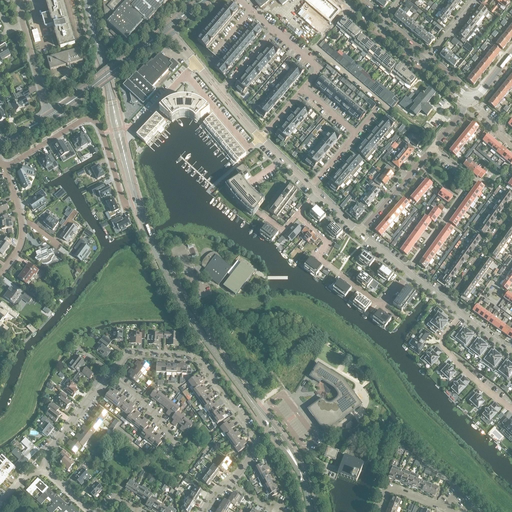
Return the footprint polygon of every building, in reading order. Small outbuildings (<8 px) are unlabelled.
[(46,0),(51,14),(44,16),(47,28),(54,26),(61,48),(75,44),(62,0),(46,0)] [(118,40),(122,36),(126,40),(144,20),(147,23),(168,0),(171,3),(174,0),(115,0),(111,4),(110,3),(110,2),(103,3),(105,19),(113,27),(109,32),(118,40)] [(267,6),(265,4),(269,0),(278,0),(282,5),(288,0),(254,0),(260,8),(261,7),(262,9),(267,6)] [(316,9),(323,0),(315,0),(312,5),(316,9)] [(321,13),(329,3),(326,0),(323,0),(316,9),(321,13)] [(380,0),(378,3),(384,8),(390,1),(387,0),(380,0)] [(459,4),(453,0),(452,0),(449,4),(455,9),(459,4)] [(507,0),(501,0),(499,3),(498,5),(501,7),(502,5),(507,9),(509,6),(507,5),(510,2),(507,0)] [(405,16),(414,6),(408,1),(404,6),(406,7),(403,13),(400,10),(394,17),(400,22),(405,16)] [(227,7),(235,15),(236,13),(238,11),(234,7),(235,5),(232,3),(231,4),(230,4),(227,7)] [(325,16),(334,6),(329,3),(321,13),(325,16)] [(455,9),(449,4),(445,9),(451,14),(455,9)] [(330,20),(338,10),(334,6),(325,16),(330,20)] [(477,11),(483,16),(485,17),(489,13),(487,11),(481,6),(477,11)] [(235,15),(227,7),(223,11),(232,18),(233,16),(234,17),(235,15)] [(451,14),(445,9),(441,14),(447,19),(451,14)] [(232,18),(223,11),(220,15),(229,22),(230,21),(230,20),(232,18)] [(485,17),(483,16),(477,11),(473,16),(479,21),(481,22),(485,17)] [(447,19),(441,14),(438,18),(437,18),(434,21),(439,25),(442,22),(444,24),(447,19)] [(229,22),(220,15),(217,18),(225,26),(227,23),(228,24),(229,22)] [(405,26),(410,20),(405,16),(400,22),(405,26)] [(479,21),(473,16),(470,21),(476,25),(479,21)] [(225,26),(217,18),(214,22),(223,30),(224,28),(223,28),(225,26)] [(341,30),(348,22),(343,18),(336,26),(341,30)] [(409,29),(414,23),(410,20),(405,26),(409,29)] [(476,25),(470,21),(466,25),(472,30),(476,25)] [(223,30),(214,22),(211,26),(219,33),(221,31),(223,30)] [(348,22),(341,30),(340,31),(345,35),(345,34),(353,26),(348,22)] [(414,33),(419,27),(414,23),(409,29),(414,33)] [(250,27),(258,35),(262,31),(261,30),(262,29),(259,26),(258,27),(254,24),(253,26),(252,25),(250,27)] [(442,29),(437,24),(435,27),(433,29),(438,33),(442,29)] [(473,31),(472,30),(466,25),(462,30),(470,37),(472,34),(473,31)] [(219,33),(211,26),(207,30),(216,37),(218,35),(217,35),(219,33)] [(345,34),(350,38),(357,29),(353,26),(345,34)] [(258,35),(250,27),(248,30),(248,31),(248,32),(255,38),(258,35)] [(418,37),(423,31),(419,27),(414,33),(418,37)] [(362,33),(357,29),(350,38),(349,39),(352,41),(350,42),(352,44),(355,41),(360,35),(361,35),(362,33)] [(216,37),(207,30),(204,33),(213,40),(215,38),(216,37)] [(466,41),(470,37),(462,30),(458,35),(460,37),(458,39),(463,43),(465,41),(466,41)] [(423,41),(428,35),(423,31),(418,37),(423,41)] [(255,38),(248,32),(246,33),(246,32),(244,35),(252,42),(255,38)] [(428,35),(423,41),(429,46),(435,39),(431,36),(433,34),(431,32),(428,35)] [(213,40),(204,33),(201,37),(210,44),(211,43),(211,42),(213,40)] [(496,45),(502,50),(511,39),(505,34),(496,45)] [(252,42),(244,35),(241,37),(242,38),(241,39),(249,46),(252,42)] [(360,35),(355,41),(352,44),(357,48),(365,39),(361,35),(360,35)] [(210,44),(201,37),(198,41),(206,48),(208,45),(209,46),(210,44)] [(249,46),(241,39),(240,40),(239,40),(237,42),(246,49),(249,46)] [(370,42),(365,39),(357,48),(362,52),(370,42)] [(246,49),(237,42),(235,45),(236,45),(235,46),(243,53),(246,49)] [(362,52),(366,56),(374,46),(370,42),(362,52)] [(464,45),(464,46),(462,47),(463,47),(470,54),(474,49),(466,42),(464,44),(464,45)] [(6,48),(7,46),(6,46),(5,44),(0,46),(0,57),(2,61),(10,55),(6,48)] [(272,44),(269,48),(277,54),(280,50),(279,49),(280,49),(275,45),(275,46),(272,44)] [(233,47),(231,49),(240,57),(243,53),(235,46),(234,48),(233,47)] [(371,60),(379,50),(374,46),(366,56),(371,60)] [(440,55),(445,59),(450,53),(451,51),(447,47),(440,55)] [(485,58),(492,63),(501,52),(494,47),(485,58)] [(275,60),(278,56),(276,55),(277,54),(269,48),(265,52),(275,60)] [(51,70),(83,61),(80,49),(47,59),(51,70)] [(240,57),(231,49),(229,52),(230,53),(229,54),(236,60),(240,57)] [(371,60),(375,64),(383,54),(379,50),(371,60)] [(275,60),(265,52),(261,57),(271,65),(275,60)] [(179,66),(173,60),(172,60),(170,62),(160,53),(153,60),(152,59),(145,67),(144,66),(137,73),(136,72),(135,73),(131,76),(132,77),(124,86),(131,93),(130,94),(131,102),(133,102),(135,101),(136,100),(137,99),(140,101),(144,97),(147,100),(156,91),(152,87),(169,69),(173,73),(179,66)] [(449,63),(454,57),(450,53),(445,59),(449,63)] [(227,54),(225,57),(233,64),(236,60),(229,54),(228,55),(227,54)] [(375,64),(376,64),(380,67),(381,67),(380,67),(388,58),(383,54),(375,64)] [(257,61),(265,68),(269,64),(270,65),(271,65),(261,57),(261,56),(257,61)] [(233,64),(225,57),(223,59),(223,60),(223,61),(230,68),(233,64)] [(454,57),(449,63),(454,67),(456,65),(459,67),(464,61),(461,59),(459,61),(454,57)] [(380,67),(381,67),(385,71),(392,62),(388,58),(380,67)] [(476,69),(483,74),(492,63),(485,58),(476,69)] [(221,62),(219,64),(227,71),(230,68),(223,61),(221,62)] [(254,65),(261,72),(265,68),(257,61),(254,65)] [(346,70),(351,65),(346,61),(342,66),(346,70)] [(385,71),(384,71),(389,75),(390,74),(397,66),(392,62),(385,71)] [(295,63),(291,67),(301,75),(304,71),(302,69),(302,68),(298,65),(295,63)] [(227,71),(219,64),(216,67),(217,67),(216,69),(224,75),(227,71)] [(397,66),(390,74),(395,78),(403,68),(398,64),(397,66)] [(250,69),(250,70),(259,78),(260,77),(258,76),(261,72),(254,65),(251,69),(250,69)] [(351,73),(355,68),(351,65),(346,70),(351,73)] [(288,71),(297,79),(301,75),(291,67),(288,71)] [(356,77),(360,72),(355,68),(351,73),(356,77)] [(399,81),(407,72),(403,68),(395,78),(399,81)] [(483,74),(476,69),(467,80),(474,85),(483,74)] [(256,82),(259,78),(250,70),(246,74),(256,82)] [(297,79),(288,71),(287,72),(289,74),(286,77),(293,84),(297,79)] [(364,76),(362,74),(360,72),(356,77),(360,81),(364,76)] [(404,85),(406,83),(412,76),(407,72),(399,81),(404,85)] [(252,87),(256,82),(246,74),(242,79),(250,85),(252,87)] [(328,79),(324,75),(315,85),(320,89),(328,79)] [(294,84),(293,84),(286,77),(285,78),(283,76),(280,80),(290,88),(294,84)] [(369,80),(364,76),(360,81),(365,85),(369,80)] [(417,80),(412,76),(406,83),(404,85),(405,86),(408,89),(409,89),(409,88),(410,87),(417,80)] [(242,79),(238,83),(248,91),(249,90),(247,89),(250,85),(242,79)] [(324,93),(332,83),(328,79),(320,89),(324,93)] [(289,89),(290,88),(280,80),(276,84),(286,93),(289,89)] [(365,85),(367,87),(369,89),(374,84),(369,80),(365,85)] [(497,93),(503,98),(511,87),(511,86),(506,81),(497,93)] [(245,95),(248,91),(238,83),(235,87),(238,89),(237,90),(241,94),(242,93),(245,95)] [(328,96),(337,87),(332,83),(324,93),(325,93),(328,96)] [(282,97),(286,93),(276,84),(272,89),(282,97)] [(333,100),(341,90),(337,87),(328,96),(333,100)] [(279,101),(282,97),(272,89),(269,93),(271,95),(279,101)] [(407,111),(408,110),(416,116),(421,111),(427,116),(432,110),(426,105),(435,95),(429,89),(424,95),(423,94),(422,95),(421,94),(417,99),(416,98),(417,97),(414,94),(411,94),(408,99),(406,97),(400,103),(401,106),(407,111)] [(19,102),(22,108),(26,106),(26,107),(29,105),(26,99),(29,98),(28,95),(30,94),(28,90),(20,95),(22,100),(19,102)] [(337,103),(345,94),(341,90),(333,100),(337,103)] [(383,101),(387,96),(383,92),(378,97),(383,101)] [(488,104),(489,105),(494,109),(503,98),(497,93),(488,104)] [(341,107),(350,98),(345,94),(337,103),(341,107)] [(275,106),(279,101),(271,95),(267,99),(265,97),(265,98),(274,106),(275,106)] [(383,101),(388,104),(392,99),(387,96),(383,101)] [(160,109),(159,110),(172,122),(173,121),(174,120),(175,120),(175,119),(177,119),(177,118),(178,118),(179,118),(179,117),(180,117),(181,117),(182,117),(183,117),(184,117),(185,117),(186,117),(188,117),(189,118),(190,118),(191,118),(192,119),(193,119),(193,120),(194,120),(195,121),(196,121),(196,122),(197,123),(210,111),(209,111),(209,110),(208,109),(207,108),(206,107),(205,106),(204,106),(203,105),(202,104),(201,104),(200,103),(199,103),(198,102),(197,102),(196,102),(195,101),(194,101),(194,100),(194,101),(192,100),(193,98),(187,97),(187,100),(185,99),(184,99),(183,99),(182,99),(181,99),(180,100),(179,100),(178,100),(177,100),(176,100),(175,101),(174,101),(173,101),(172,102),(170,102),(170,103),(168,103),(167,104),(166,104),(165,105),(165,106),(164,106),(163,107),(162,108),(161,108),(160,109)] [(271,110),(274,106),(265,98),(261,102),(271,110)] [(341,107),(346,111),(354,101),(350,98),(341,107)] [(369,99),(368,100),(366,102),(370,106),(368,108),(371,110),(376,105),(369,99)] [(397,103),(392,99),(388,104),(392,108),(397,103)] [(10,110),(13,108),(14,108),(16,111),(22,108),(19,102),(18,101),(17,102),(16,100),(17,100),(15,100),(14,101),(12,101),(10,101),(9,102),(8,102),(7,102),(8,102),(10,111),(10,110)] [(349,114),(350,115),(358,105),(354,101),(346,111),(349,114)] [(267,115),(271,110),(261,102),(257,107),(267,115)] [(299,108),(307,116),(309,117),(314,112),(311,110),(311,109),(307,105),(307,106),(303,103),(303,104),(301,106),(299,108)] [(354,118),(362,109),(358,105),(350,115),(353,118),(353,117),(354,118)] [(263,119),(267,115),(257,107),(254,110),(257,113),(256,114),(260,117),(261,116),(263,119)] [(304,120),(307,116),(299,108),(298,110),(297,110),(296,112),(295,113),(304,120)] [(364,114),(366,112),(362,109),(354,118),(358,121),(360,119),(361,120),(365,115),(364,114)] [(300,124),(304,120),(295,113),(293,115),(292,117),(300,124)] [(156,114),(152,119),(162,127),(166,123),(156,114)] [(213,116),(203,124),(207,128),(217,120),(213,116)] [(302,126),(300,124),(292,117),(291,117),(287,122),(296,129),(298,131),(302,126)] [(384,121),(391,128),(395,123),(392,120),(389,118),(388,117),(384,121)] [(152,119),(148,123),(158,131),(162,127),(152,119)] [(217,120),(207,128),(211,133),(220,124),(217,120)] [(384,121),(380,125),(388,132),(391,128),(384,121)] [(284,126),(292,134),(296,129),(287,122),(286,124),(284,126)] [(148,123),(144,127),(154,136),(158,131),(148,123)] [(475,133),(479,128),(472,123),(469,128),(475,133)] [(220,124),(211,133),(214,137),(224,129),(220,124)] [(390,133),(388,132),(380,125),(377,130),(376,129),(376,130),(384,136),(386,138),(390,133)] [(282,129),(280,131),(288,138),(292,134),(284,126),(283,127),(281,129),(282,129)] [(144,127),(141,131),(150,140),(154,136),(144,127)] [(327,132),(329,134),(337,141),(339,139),(341,137),(341,136),(338,133),(339,132),(335,129),(334,130),(331,127),(327,132)] [(471,137),(475,133),(469,128),(465,132),(471,137)] [(224,129),(214,137),(218,141),(228,133),(226,131),(224,129)] [(380,140),(384,136),(376,130),(372,134),(382,143),(382,142),(380,140)] [(141,131),(137,135),(146,144),(150,140),(141,131)] [(290,139),(288,138),(280,131),(278,133),(276,135),(276,136),(279,138),(278,139),(282,143),(283,142),(286,145),(290,139)] [(465,132),(461,137),(467,142),(471,137),(465,132)] [(228,133),(218,141),(222,146),(231,137),(228,133)] [(91,143),(85,134),(82,136),(81,134),(80,135),(81,135),(79,136),(78,136),(78,137),(75,139),(76,140),(73,141),(76,145),(77,144),(78,144),(81,148),(87,144),(88,145),(91,143)] [(336,143),(337,141),(329,134),(325,138),(333,145),(334,145),(336,143)] [(378,147),(382,143),(372,134),(369,139),(376,145),(378,147)] [(409,144),(410,142),(417,147),(421,142),(414,136),(412,135),(408,140),(406,138),(404,140),(409,144)] [(488,135),(483,141),(487,145),(492,139),(488,135)] [(231,137),(222,146),(225,150),(235,142),(233,139),(231,137)] [(461,137),(457,142),(463,147),(467,142),(461,137)] [(333,146),(333,145),(325,138),(321,142),(330,150),(331,148),(332,148),(333,146)] [(376,145),(369,139),(366,142),(365,142),(365,143),(374,151),(375,150),(373,149),(376,145)] [(487,145),(492,149),(497,143),(492,139),(487,145)] [(315,146),(325,155),(326,155),(330,150),(321,142),(319,141),(315,146)] [(54,146),(56,150),(57,151),(57,150),(58,152),(57,152),(58,152),(59,154),(61,158),(69,153),(71,157),(62,142),(60,143),(59,143),(56,144),(57,145),(54,146)] [(235,142),(225,150),(229,154),(239,146),(235,142)] [(457,142),(453,147),(459,151),(463,147),(457,142)] [(361,147),(371,155),(374,151),(365,143),(361,147)] [(497,153),(502,147),(497,143),(492,149),(497,153)] [(404,150),(410,155),(414,151),(407,145),(404,150)] [(99,152),(97,147),(94,149),(93,146),(89,147),(92,154),(99,152)] [(239,146),(229,154),(233,159),(242,150),(239,146)] [(324,157),(325,155),(315,146),(311,150),(313,152),(321,159),(322,158),(322,159),(324,157)] [(367,160),(371,155),(361,147),(357,152),(367,160)] [(456,156),(459,151),(453,147),(449,151),(456,156)] [(501,157),(506,151),(502,147),(497,153),(501,157)] [(242,150),(233,159),(237,163),(246,155),(242,150)] [(400,154),(406,160),(410,155),(404,150),(400,154)] [(506,161),(511,155),(506,151),(501,157),(506,161)] [(307,155),(317,164),(320,161),(320,162),(322,160),(321,159),(313,152),(310,156),(308,154),(307,155)] [(396,159),(403,164),(406,160),(400,154),(399,156),(396,154),(394,157),(396,159)] [(39,161),(42,166),(44,165),(46,169),(51,165),(54,169),(58,166),(51,155),(48,157),(47,155),(43,157),(44,158),(39,161)] [(316,166),(317,164),(307,155),(303,159),(306,162),(306,163),(310,166),(311,166),(314,168),(315,168),(316,166)] [(355,155),(351,159),(359,166),(363,161),(355,155)] [(346,164),(347,164),(356,172),(361,167),(359,166),(351,159),(346,164)] [(403,164),(396,159),(394,161),(392,160),(388,164),(394,168),(395,166),(399,169),(403,164)] [(468,159),(463,166),(468,170),(473,163),(468,159)] [(478,167),(473,163),(468,170),(473,173),(478,167)] [(353,176),(356,172),(347,164),(343,168),(353,176)] [(103,172),(102,172),(101,170),(102,170),(101,170),(99,166),(93,169),(92,166),(86,169),(90,176),(94,174),(97,179),(97,180),(98,180),(104,176),(105,176),(104,176),(103,172)] [(233,182),(224,188),(229,195),(234,201),(239,207),(245,213),(252,218),(254,214),(265,201),(261,198),(260,198),(254,193),(250,188),(244,181),(250,177),(242,166),(236,170),(241,177),(233,182)] [(488,171),(485,169),(484,168),(482,171),(478,167),(473,173),(477,177),(478,176),(481,179),(488,171)] [(22,172),(18,174),(24,187),(26,187),(29,185),(25,177),(26,176),(32,179),(35,173),(25,168),(22,172)] [(349,181),(353,176),(343,168),(340,172),(339,172),(349,181)] [(393,176),(393,175),(387,170),(383,175),(389,180),(391,178),(392,178),(393,177),(393,176)] [(349,181),(339,172),(336,177),(343,184),(345,185),(349,181)] [(387,183),(389,180),(383,175),(379,180),(385,185),(386,185),(388,183),(387,183)] [(339,188),(343,184),(336,177),(332,182),(339,188)] [(427,180),(422,185),(428,190),(433,185),(427,180)] [(374,188),(374,187),(375,186),(372,184),(373,183),(370,181),(367,185),(370,187),(367,190),(370,192),(376,197),(380,193),(374,188)] [(98,192),(101,198),(111,192),(108,185),(104,187),(102,183),(101,184),(101,182),(96,185),(97,186),(94,188),(96,193),(98,192)] [(335,191),(336,192),(339,188),(332,182),(328,186),(331,188),(330,188),(334,192),(335,191)] [(372,202),(376,197),(370,192),(367,190),(359,183),(358,185),(365,191),(364,192),(365,193),(368,195),(366,197),(372,202)] [(478,183),(474,188),(481,192),(484,187),(478,183)] [(285,189),(295,197),(300,191),(296,186),(294,189),(288,185),(285,189)] [(422,185),(418,190),(424,195),(428,190),(422,185)] [(474,188),(471,193),(477,197),(481,192),(474,188)] [(290,200),(292,201),(295,197),(285,189),(282,194),(290,200)] [(42,205),(46,203),(43,198),(46,196),(42,190),(36,194),(38,197),(33,201),(34,202),(30,204),(32,206),(31,207),(33,210),(34,209),(34,210),(38,208),(38,209),(42,207),(42,205)] [(419,201),(424,195),(418,190),(413,195),(419,201)] [(443,190),(438,196),(443,200),(448,193),(443,190)] [(503,196),(509,201),(511,196),(511,194),(507,191),(503,196)] [(368,207),(372,202),(366,197),(360,192),(359,194),(364,199),(362,202),(361,202),(359,205),(363,208),(365,205),(368,207)] [(453,197),(448,193),(443,200),(448,203),(453,197)] [(474,202),(477,197),(471,193),(467,198),(474,202)] [(278,198),(287,204),(290,200),(282,194),(278,198)] [(414,206),(417,203),(419,201),(413,195),(411,198),(408,201),(410,203),(414,206)] [(499,201),(506,206),(509,201),(503,196),(499,201)] [(275,202),(284,209),(287,204),(278,198),(275,202)] [(470,207),(474,202),(467,198),(464,203),(470,207)] [(115,204),(115,203),(113,199),(107,203),(106,204),(108,208),(109,207),(111,211),(108,212),(111,217),(116,214),(114,212),(118,210),(116,206),(116,205),(116,206),(115,204)] [(403,199),(399,203),(405,209),(409,204),(407,202),(403,199)] [(506,206),(499,201),(497,200),(494,204),(496,206),(502,210),(506,206)] [(272,207),(280,213),(284,209),(275,202),(272,207)] [(0,203),(0,212),(8,209),(6,203),(2,204),(2,203),(0,203)] [(352,207),(352,208),(360,215),(364,211),(355,203),(354,205),(352,207)] [(399,203),(395,208),(401,213),(405,209),(399,203)] [(464,203),(460,208),(466,212),(470,207),(464,203)] [(502,210),(496,206),(493,211),(499,215),(502,210)] [(277,217),(280,213),(272,207),(268,211),(274,215),(272,218),(277,221),(279,218),(277,217)] [(310,213),(315,218),(321,212),(316,207),(310,213)] [(360,215),(352,208),(350,211),(349,210),(348,211),(347,210),(345,213),(348,216),(351,218),(352,216),(356,220),(360,215)] [(395,208),(391,213),(397,218),(401,213),(395,208)] [(435,208),(431,213),(438,218),(441,213),(435,208)] [(460,208),(456,212),(463,217),(466,212),(460,208)] [(59,223),(54,219),(49,216),(52,213),(47,210),(39,217),(40,218),(41,219),(43,220),(42,220),(45,222),(44,223),(47,225),(46,226),(53,231),(59,223)] [(499,215),(493,211),(489,216),(495,220),(499,215)] [(326,216),(321,212),(315,218),(320,223),(326,216)] [(456,212),(453,217),(459,222),(463,217),(456,212)] [(391,213),(387,217),(393,222),(397,218),(391,213)] [(434,223),(438,218),(431,213),(428,218),(432,221),(434,223)] [(2,229),(13,228),(12,220),(11,220),(11,218),(8,218),(7,215),(0,218),(0,220),(1,222),(2,229)] [(121,216),(111,222),(114,228),(117,226),(119,231),(122,230),(122,231),(126,229),(126,228),(131,225),(127,217),(123,219),(121,217),(121,216)] [(425,216),(422,221),(428,226),(432,221),(428,218),(425,216)] [(486,221),(492,225),(495,220),(489,216),(486,221)] [(67,227),(61,236),(68,241),(77,229),(74,227),(77,223),(68,217),(63,224),(67,227)] [(389,227),(393,222),(387,217),(383,222),(389,227)] [(449,222),(456,227),(459,222),(453,217),(449,222)] [(422,221),(418,226),(425,231),(428,226),(422,221)] [(492,225),(486,221),(483,224),(482,223),(481,225),(488,230),(490,228),(491,228),(492,226),(492,225)] [(385,232),(389,227),(383,222),(379,226),(385,232)] [(327,230),(332,234),(338,228),(333,223),(327,230)] [(272,229),(267,224),(260,233),(266,238),(272,229)] [(479,226),(481,227),(478,231),(485,235),(488,230),(481,225),(480,224),(479,226)] [(296,225),(287,235),(293,240),(302,230),(296,225)] [(454,230),(448,225),(444,230),(450,235),(454,230)] [(375,231),(381,236),(385,232),(379,226),(375,231)] [(421,236),(425,231),(418,226),(415,231),(421,236)] [(305,237),(311,231),(306,228),(299,235),(300,236),(302,234),(305,237)] [(343,233),(338,228),(332,234),(336,239),(343,233)] [(278,233),(272,229),(266,238),(272,242),(278,233)] [(447,240),(450,235),(444,230),(441,235),(447,240)] [(305,237),(304,239),(308,243),(308,242),(315,235),(311,231),(305,237)] [(418,241),(421,236),(415,231),(411,236),(418,241)] [(510,238),(504,234),(500,239),(507,243),(510,238)] [(0,252),(3,255),(10,245),(6,242),(8,239),(3,235),(1,239),(2,240),(0,242),(0,252)] [(321,241),(315,235),(308,242),(310,244),(311,243),(313,245),(315,243),(317,246),(321,241)] [(443,244),(447,240),(441,235),(437,240),(443,244)] [(482,239),(476,235),(472,240),(478,244),(482,239)] [(411,236),(407,241),(414,246),(418,241),(411,236)] [(85,243),(83,241),(81,240),(81,239),(74,249),(75,249),(78,252),(76,255),(75,256),(77,257),(77,258),(80,261),(80,260),(81,260),(82,259),(83,259),(83,258),(89,249),(84,245),(85,243)] [(497,244),(503,248),(507,243),(500,239),(497,244)] [(437,240),(433,245),(440,249),(443,244),(437,240)] [(474,250),(478,244),(472,240),(468,245),(474,250)] [(410,251),(414,246),(407,241),(404,246),(410,251)] [(493,249),(500,253),(503,248),(497,244),(493,249)] [(433,245),(430,250),(436,254),(440,249),(433,245)] [(471,255),(474,250),(468,245),(464,250),(471,255)] [(407,256),(410,251),(404,246),(400,251),(407,256)] [(41,263),(43,263),(43,264),(44,264),(45,264),(47,264),(48,264),(48,263),(49,263),(50,262),(51,262),(52,261),(52,260),(53,260),(52,259),(55,255),(61,260),(65,255),(54,247),(52,250),(49,251),(48,248),(42,250),(41,249),(41,248),(40,248),(39,248),(39,249),(39,250),(40,251),(36,253),(38,256),(35,259),(39,262),(41,263)] [(500,253),(493,249),(490,254),(496,258),(500,253)] [(430,250),(426,255),(433,259),(436,254),(430,250)] [(467,260),(471,255),(464,250),(461,255),(467,260)] [(306,252),(299,260),(301,262),(308,254),(306,252)] [(369,256),(364,252),(359,259),(364,264),(369,256)] [(426,255),(423,260),(429,264),(433,259),(426,255)] [(463,265),(467,260),(461,255),(457,260),(463,265)] [(375,261),(369,256),(364,264),(369,268),(375,261)] [(304,267),(310,271),(317,263),(311,258),(304,267)] [(493,263),(487,258),(483,263),(489,268),(493,263)] [(426,269),(429,264),(423,260),(419,265),(426,269)] [(460,270),(463,265),(457,260),(453,266),(460,270)] [(237,261),(232,268),(227,275),(230,277),(223,286),(235,296),(253,273),(241,263),(241,264),(237,261)] [(323,267),(317,263),(310,271),(316,276),(323,267)] [(486,273),(489,268),(483,263),(479,269),(486,273)] [(29,285),(39,271),(29,264),(19,278),(29,285)] [(456,275),(460,270),(453,266),(450,271),(456,275)] [(377,274),(383,278),(388,271),(383,267),(377,274)] [(482,278),(486,273),(479,269),(476,274),(482,278)] [(452,280),(456,275),(450,271),(449,272),(448,270),(447,272),(448,273),(446,276),(452,280)] [(393,275),(388,271),(383,278),(388,282),(393,275)] [(362,273),(356,280),(362,284),(367,277),(362,273)] [(478,283),(482,278),(476,274),(472,279),(478,283)] [(437,281),(439,282),(445,287),(447,284),(449,286),(452,280),(446,276),(445,278),(441,276),(437,281)] [(367,277),(362,284),(367,288),(368,288),(371,290),(376,284),(367,277)] [(472,279),(468,284),(475,288),(478,283),(472,279)] [(339,293),(345,285),(339,280),(333,289),(339,293)] [(501,287),(506,291),(507,291),(510,286),(504,282),(501,287)] [(471,294),(474,289),(475,288),(468,284),(465,289),(471,294)] [(345,285),(339,293),(345,298),(351,289),(345,285)] [(5,297),(14,304),(13,305),(17,307),(22,300),(28,304),(30,302),(23,296),(12,287),(5,297)] [(406,287),(402,293),(411,299),(415,293),(406,287)] [(461,298),(467,303),(469,300),(467,299),(471,294),(465,289),(461,294),(463,296),(461,298)] [(346,297),(352,302),(356,298),(351,292),(346,297)] [(30,302),(33,298),(25,293),(23,296),(30,302)] [(406,305),(411,299),(402,293),(397,298),(406,305)] [(365,300),(359,295),(353,304),(359,309),(365,300)] [(397,298),(393,304),(402,311),(406,305),(397,298)] [(371,304),(365,300),(359,309),(365,313),(371,304)] [(0,322),(2,320),(3,320),(8,313),(16,319),(19,315),(2,302),(0,304),(0,322)] [(478,315),(482,309),(477,305),(473,311),(478,315)] [(437,314),(434,318),(445,327),(447,324),(446,323),(447,321),(446,320),(448,318),(443,314),(444,313),(436,307),(434,311),(437,314)] [(482,309),(478,315),(482,318),(487,312),(482,309)] [(373,319),(378,324),(385,315),(379,311),(373,319)] [(487,312),(482,318),(487,322),(492,316),(487,312)] [(391,320),(385,315),(378,324),(384,328),(391,320)] [(492,316),(487,322),(492,325),(497,319),(492,316)] [(442,330),(445,327),(434,318),(430,323),(429,322),(427,326),(430,329),(435,334),(438,330),(440,331),(441,329),(442,330)] [(497,319),(492,325),(497,329),(501,323),(497,319)] [(501,323),(497,329),(502,332),(506,326),(501,323)] [(506,326),(502,332),(507,336),(511,330),(506,326)] [(0,335),(5,339),(9,334),(0,327),(0,335)] [(460,343),(469,332),(465,330),(465,331),(463,330),(462,331),(459,329),(456,334),(454,333),(450,337),(455,341),(456,340),(460,343)] [(122,341),(123,331),(114,330),(113,340),(122,341)] [(414,340),(410,345),(416,349),(414,351),(419,354),(425,345),(424,344),(425,343),(423,342),(425,340),(425,341),(430,334),(424,330),(423,332),(421,330),(417,337),(415,341),(414,340)] [(145,339),(145,332),(142,332),(142,334),(131,333),(131,343),(141,344),(141,339),(145,339)] [(151,332),(151,335),(147,335),(147,340),(151,341),(151,344),(159,345),(159,339),(163,339),(163,333),(151,332)] [(469,332),(460,343),(465,347),(465,348),(467,349),(474,340),(472,339),(473,337),(471,336),(472,335),(469,332)] [(178,346),(179,333),(170,333),(164,333),(164,338),(170,339),(169,346),(178,346)] [(109,345),(111,342),(104,336),(102,339),(109,345)] [(107,348),(107,347),(109,345),(101,340),(98,343),(102,346),(97,352),(106,359),(111,351),(107,348)] [(474,340),(467,349),(469,351),(468,353),(473,356),(474,354),(483,343),(480,341),(479,342),(477,341),(476,342),(474,340)] [(486,346),(483,343),(474,354),(479,358),(481,360),(488,351),(486,350),(487,348),(485,347),(486,346)] [(428,357),(425,360),(425,361),(425,364),(428,364),(428,363),(431,366),(438,358),(438,357),(439,356),(439,357),(441,354),(442,353),(437,348),(436,349),(433,351),(432,352),(429,355),(427,355),(427,357),(428,357)] [(483,364),(487,367),(497,354),(494,352),(493,353),(492,352),(490,353),(488,351),(481,360),(480,362),(482,364),(483,364)] [(491,372),(494,374),(495,372),(502,362),(500,360),(501,359),(500,358),(500,357),(497,354),(487,367),(492,371),(491,372)] [(79,372),(85,364),(82,362),(83,361),(76,356),(68,366),(75,371),(76,370),(79,372)] [(136,363),(146,371),(149,366),(142,361),(140,363),(137,361),(136,363)] [(505,364),(502,362),(495,372),(498,374),(498,373),(503,376),(511,365),(508,363),(508,364),(506,362),(505,364)] [(146,371),(136,363),(134,365),(137,367),(136,369),(143,375),(146,371)] [(343,380),(318,364),(310,377),(320,383),(320,382),(321,381),(322,381),(323,381),(334,389),(338,393),(338,394),(339,395),(339,396),(338,398),(338,399),(337,400),(333,403),(331,404),(330,404),(329,404),(327,403),(326,403),(325,402),(323,399),(309,410),(325,432),(361,405),(343,380)] [(445,364),(439,370),(442,373),(442,374),(442,377),(444,377),(445,376),(449,380),(452,377),(455,377),(455,375),(454,374),(455,374),(452,371),(453,370),(453,368),(451,368),(450,369),(447,366),(445,364)] [(511,365),(503,376),(507,380),(507,381),(509,383),(511,379),(511,365)] [(74,380),(73,382),(75,384),(77,381),(77,382),(82,376),(84,377),(85,377),(86,376),(90,379),(94,373),(91,371),(92,370),(90,369),(89,370),(86,367),(84,366),(74,379),(74,380)] [(130,371),(139,378),(143,375),(136,369),(134,371),(131,369),(130,371)] [(139,378),(130,371),(128,373),(131,375),(129,377),(136,383),(139,378)] [(192,386),(201,379),(200,377),(197,379),(195,377),(188,382),(192,386)] [(455,387),(452,390),(452,391),(452,393),(455,393),(458,396),(466,388),(465,387),(466,386),(468,384),(469,383),(464,378),(463,379),(460,381),(459,382),(457,385),(456,384),(454,384),(454,386),(455,387)] [(63,390),(73,397),(75,394),(74,393),(77,390),(75,388),(77,386),(74,384),(75,384),(73,382),(72,382),(68,379),(64,385),(66,386),(63,390)] [(201,379),(192,386),(194,390),(195,390),(200,387),(201,386),(200,383),(203,381),(201,379)] [(196,396),(206,388),(205,386),(201,389),(200,387),(195,390),(194,390),(193,391),(196,396)] [(196,396),(199,400),(206,395),(204,393),(207,390),(206,388),(196,396)] [(109,401),(117,391),(115,390),(112,393),(110,391),(105,398),(109,401)] [(151,399),(153,401),(160,393),(155,390),(150,396),(153,398),(151,399)] [(117,391),(109,401),(113,404),(118,397),(116,396),(119,393),(117,391)] [(69,407),(68,406),(70,403),(66,400),(68,397),(62,393),(59,396),(61,397),(56,403),(65,410),(66,409),(67,409),(69,407)] [(157,401),(159,403),(164,396),(160,393),(153,401),(155,402),(157,401)] [(474,393),(468,400),(471,403),(471,406),(473,406),(474,406),(478,409),(481,406),(481,407),(484,407),(484,404),(483,404),(484,403),(481,400),(481,398),(479,398),(476,396),(474,393)] [(199,400),(202,404),(212,397),(211,395),(207,397),(206,395),(199,400)] [(118,397),(113,404),(117,407),(125,397),(123,396),(120,399),(118,397)] [(168,399),(164,396),(159,403),(161,404),(160,406),(161,407),(168,399)] [(125,397),(117,407),(121,410),(126,404),(124,402),(127,399),(125,397)] [(205,408),(212,403),(210,401),(214,399),(212,397),(202,404),(200,405),(203,410),(205,408)] [(172,402),(168,399),(161,407),(163,409),(165,407),(167,409),(172,402)] [(126,404),(121,410),(125,414),(133,404),(131,402),(128,405),(126,404)] [(166,414),(168,415),(176,406),(172,402),(167,409),(169,411),(166,414)] [(213,405),(212,403),(205,408),(208,412),(218,405),(217,403),(213,405)] [(486,418),(489,421),(497,414),(496,413),(497,412),(499,410),(499,409),(500,408),(495,403),(494,404),(491,407),(492,407),(491,408),(490,408),(488,411),(487,410),(485,410),(485,412),(486,413),(483,415),(484,416),(483,416),(483,419),(486,419),(486,418)] [(59,418),(61,415),(57,412),(59,409),(51,404),(47,409),(50,411),(47,415),(55,421),(58,417),(59,418)] [(133,404),(125,414),(129,417),(132,413),(135,410),(132,408),(135,405),(133,404)] [(211,415),(211,416),(218,411),(216,409),(220,407),(218,405),(208,412),(209,414),(210,415),(211,415)] [(173,414),(175,415),(177,412),(180,409),(176,406),(168,415),(170,417),(173,414)] [(109,415),(107,413),(108,412),(103,409),(103,410),(100,408),(98,411),(95,408),(94,410),(103,418),(105,419),(109,415)] [(103,418),(94,410),(92,412),(95,414),(94,417),(95,418),(100,422),(103,418)] [(214,420),(224,413),(223,411),(219,413),(218,411),(211,416),(209,418),(212,422),(214,420)] [(131,423),(139,413),(137,412),(134,415),(132,413),(129,417),(127,420),(131,423)] [(172,423),(174,425),(181,415),(177,412),(175,415),(172,418),(174,420),(172,423)] [(139,413),(131,423),(135,426),(140,419),(138,418),(140,415),(139,413)] [(217,425),(224,420),(222,417),(226,415),(224,413),(214,420),(217,425)] [(185,418),(181,415),(174,425),(176,426),(178,423),(180,425),(185,418)] [(45,437),(46,436),(47,437),(54,428),(51,427),(53,424),(44,417),(41,420),(43,422),(39,427),(43,430),(41,432),(42,434),(42,435),(43,436),(44,437),(45,437)] [(89,419),(99,427),(102,423),(100,422),(95,418),(94,420),(91,417),(89,419)] [(505,417),(500,422),(505,427),(504,428),(508,431),(506,433),(509,436),(511,434),(511,435),(511,422),(510,421),(510,422),(505,417)] [(140,419),(135,426),(139,429),(146,419),(145,418),(142,421),(140,419)] [(189,422),(185,418),(180,425),(182,427),(180,430),(182,431),(189,422)] [(99,427),(89,419),(87,421),(91,424),(89,426),(95,431),(99,427)] [(146,419),(139,429),(143,433),(146,429),(148,426),(146,424),(149,421),(146,419)] [(345,426),(344,437),(349,443),(359,435),(354,429),(358,426),(354,419),(345,426)] [(186,430),(189,431),(194,425),(189,422),(182,431),(184,433),(186,430)] [(220,428),(223,433),(233,425),(232,423),(228,425),(227,423),(220,428)] [(226,437),(233,432),(231,429),(235,427),(233,425),(223,433),(221,434),(224,438),(226,437)] [(83,428),(92,435),(95,431),(89,426),(87,428),(84,426),(83,428)] [(92,435),(83,428),(81,429),(84,432),(83,434),(89,439),(92,435)] [(144,439),(152,429),(150,428),(148,431),(146,429),(143,433),(140,436),(144,439)] [(154,431),(152,429),(144,439),(148,442),(154,435),(152,434),(154,431)] [(226,437),(229,441),(239,433),(238,431),(234,434),(233,432),(226,437)] [(241,435),(239,433),(229,441),(232,445),(239,440),(237,438),(241,435)] [(76,436),(86,443),(89,439),(83,434),(81,436),(78,434),(76,436)] [(156,437),(154,435),(148,442),(152,445),(160,435),(158,434),(156,437)] [(162,437),(160,435),(152,445),(157,448),(162,442),(160,440),(162,437)] [(86,443),(76,436),(75,438),(78,440),(76,442),(83,447),(86,443)] [(24,451),(22,454),(23,456),(28,460),(36,452),(37,452),(39,450),(25,438),(22,442),(29,448),(25,452),(24,451)] [(240,442),(239,440),(232,445),(235,449),(245,441),(244,439),(240,442)] [(68,442),(78,450),(80,452),(83,448),(83,447),(76,442),(75,441),(73,443),(70,440),(68,442)] [(245,441),(235,449),(238,453),(245,448),(243,446),(247,443),(245,441)] [(78,450),(68,442),(67,444),(70,447),(68,449),(75,454),(78,450)] [(23,456),(22,454),(16,448),(12,452),(20,459),(14,466),(15,467),(19,471),(28,460),(23,456)] [(325,457),(332,459),(335,460),(336,459),(339,460),(342,452),(339,450),(338,452),(328,448),(325,457)] [(68,470),(74,463),(69,458),(71,457),(64,450),(59,455),(64,459),(60,463),(68,470)] [(0,472),(5,477),(15,467),(14,466),(2,455),(0,456),(0,460),(4,464),(0,468),(0,470),(1,471),(0,472)] [(338,473),(337,475),(356,481),(357,481),(364,465),(363,464),(345,456),(344,456),(339,470),(337,469),(336,472),(338,473)] [(225,457),(221,463),(228,468),(232,462),(225,457)] [(255,468),(257,473),(267,468),(265,466),(264,467),(261,462),(258,463),(260,466),(255,468)] [(221,463),(217,467),(217,468),(220,470),(220,471),(223,473),(228,468),(221,463)] [(76,470),(79,473),(78,475),(77,474),(74,478),(80,484),(84,480),(86,483),(91,477),(85,472),(87,470),(84,467),(83,468),(80,465),(76,470)] [(214,465),(210,471),(216,476),(220,471),(220,470),(217,468),(217,467),(214,465)] [(256,473),(259,478),(267,473),(266,471),(268,470),(267,468),(257,473),(256,473)] [(389,478),(395,480),(398,472),(392,469),(389,478)] [(400,482),(404,474),(401,473),(402,470),(399,469),(398,472),(395,480),(400,482)] [(406,485),(411,473),(405,470),(404,474),(400,482),(406,485)] [(210,471),(206,476),(212,481),(216,476),(210,471)] [(258,478),(260,483),(271,477),(270,475),(268,476),(267,473),(259,478),(258,478)] [(411,473),(406,485),(410,486),(409,487),(412,488),(412,487),(417,475),(411,473)] [(418,489),(421,481),(418,480),(419,476),(417,475),(412,487),(418,489)] [(200,480),(202,481),(208,486),(212,481),(206,476),(204,478),(203,476),(202,477),(200,479),(200,480)] [(263,487),(264,486),(272,482),(271,480),(272,479),(271,477),(260,483),(263,487)] [(39,491),(43,494),(48,488),(38,478),(26,491),(31,495),(33,493),(32,492),(37,487),(40,490),(39,491)] [(95,497),(103,489),(96,483),(98,481),(95,478),(90,483),(93,486),(88,491),(95,497)] [(130,481),(125,488),(131,492),(135,484),(130,481)] [(423,492),(427,483),(421,481),(418,489),(423,492)] [(273,485),(272,482),(264,486),(267,491),(276,486),(275,484),(273,485)] [(427,483),(423,492),(429,494),(433,486),(427,483)] [(131,492),(137,495),(141,488),(135,484),(131,492)] [(142,499),(147,491),(148,489),(142,486),(141,488),(137,495),(142,499)] [(277,488),(276,486),(267,491),(270,496),(274,493),(275,495),(278,494),(276,489),(277,488)] [(433,486),(429,494),(435,496),(436,494),(438,488),(433,486)] [(190,491),(199,497),(202,491),(195,487),(194,489),(192,488),(190,491)] [(47,497),(54,503),(59,498),(48,488),(43,494),(36,501),(40,504),(47,497)] [(153,495),(147,491),(142,499),(148,502),(150,498),(150,499),(152,496),(153,495)] [(199,497),(190,491),(186,497),(188,498),(195,502),(199,497)] [(229,496),(237,502),(240,497),(233,493),(232,495),(230,494),(229,496)] [(157,500),(152,496),(150,499),(150,498),(148,502),(145,506),(148,508),(150,510),(151,509),(156,502),(157,500)] [(237,502),(229,496),(227,499),(229,500),(228,502),(231,504),(235,506),(237,502)] [(393,497),(390,503),(399,507),(400,507),(401,505),(400,504),(401,501),(393,497)] [(64,511),(66,511),(69,508),(69,507),(59,498),(54,503),(47,510),(48,511),(52,511),(57,506),(62,511),(61,511),(64,511)] [(188,498),(185,504),(192,508),(195,502),(188,498)] [(228,508),(231,504),(228,502),(224,500),(223,502),(221,501),(220,503),(228,508)] [(151,509),(155,511),(157,511),(162,506),(156,502),(151,509)] [(226,511),(228,508),(220,503),(218,505),(220,506),(218,508),(224,511),(226,511)] [(390,503),(388,509),(394,511),(396,511),(399,507),(390,503)]
